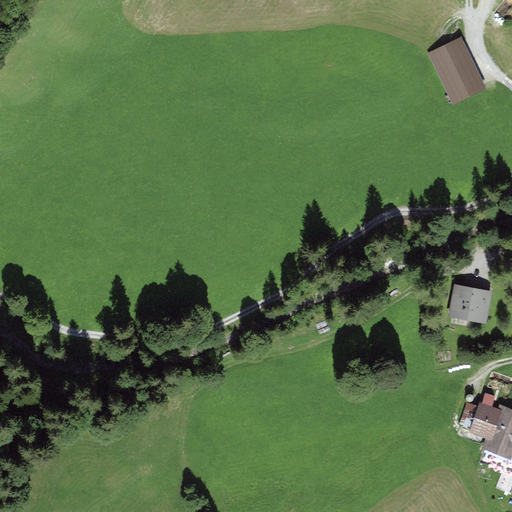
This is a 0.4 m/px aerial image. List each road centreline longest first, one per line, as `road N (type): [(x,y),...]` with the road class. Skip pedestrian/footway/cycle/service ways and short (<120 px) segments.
road 1 (track): [(511,188),(466,208),(378,216),(274,296),(192,333),(79,334),(0,295)]
road 2 (track): [(211,511),(182,460),(180,435),(200,376),(317,340),(424,280),(511,249)]
